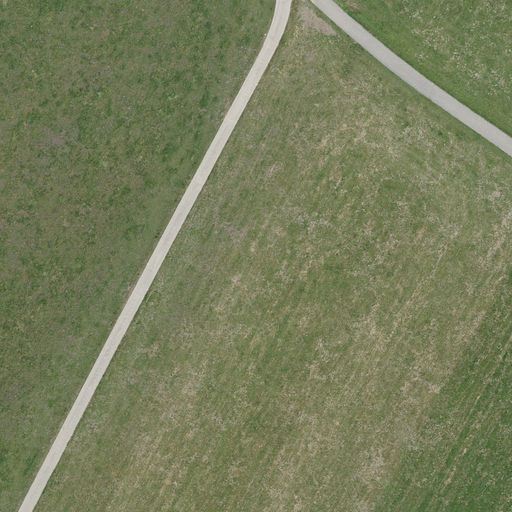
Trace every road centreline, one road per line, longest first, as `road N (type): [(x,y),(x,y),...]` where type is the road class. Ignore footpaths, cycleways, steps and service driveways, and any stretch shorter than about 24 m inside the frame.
road 1 (track): [(282,0),(276,34),(27,511)]
road 2 (track): [(320,0),(511,147)]
